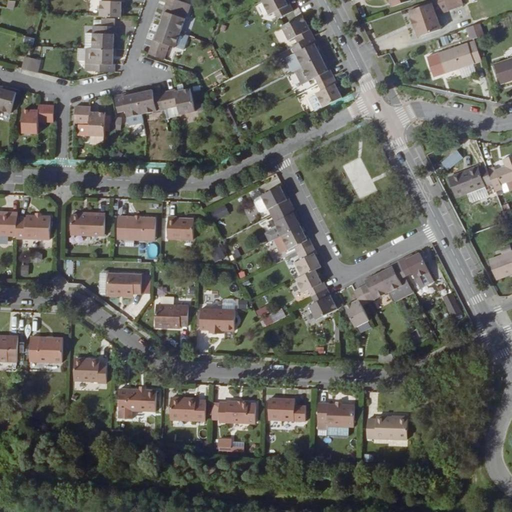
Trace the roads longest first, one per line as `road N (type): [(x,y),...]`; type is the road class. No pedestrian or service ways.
road 1 (unclassified): [(0,297),(75,301),(179,372),(394,379),(496,337)]
road 2 (residential): [(277,151),(334,271),(356,273),(440,229)]
road 3 (unclassified): [(63,177),(209,184),(277,151)]
road 4 (residential): [(66,96),(124,85),(155,0)]
road 5 (unclassified): [(511,124),(419,109),(388,124)]
